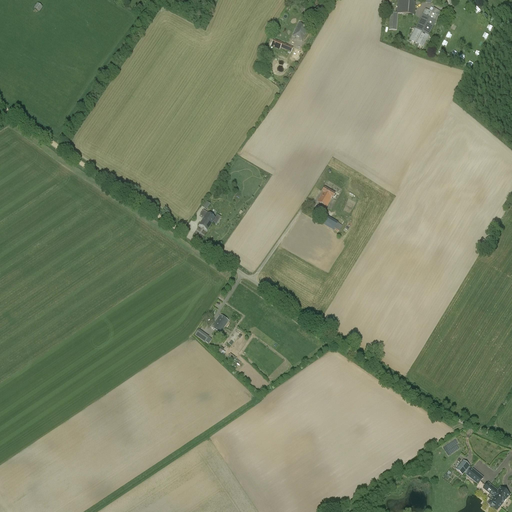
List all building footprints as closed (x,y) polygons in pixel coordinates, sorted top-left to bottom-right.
[(317,0),(315,0),(315,2),(313,1),(311,7),(317,9),(319,3),(320,1),(317,0)] [(397,9),(396,14),(397,14),(414,16),(415,6),(411,6),(411,2),(397,1),(397,9)] [(39,12),(43,7),(37,3),(34,8),(39,12)] [(423,47),(440,13),(433,9),(431,13),(425,9),(409,40),(423,47)] [(396,14),(392,13),(390,13),(390,16),(389,30),(396,31),(397,18),(397,14),(396,14)] [(299,38),(298,39),(301,41),(308,28),(299,24),(292,36),(296,38),(296,37),(299,38)] [(293,48),(273,40),(271,46),(273,47),(273,46),(274,47),(274,48),(280,50),(280,48),(291,53),(293,48)] [(336,196),(334,195),(335,194),(324,188),(322,192),(323,192),(317,202),(326,208),(332,198),(333,198),(333,197),(334,198),(336,196)] [(207,213),(199,226),(207,231),(215,219),(207,213)] [(338,223),(336,222),(327,217),(323,224),(333,231),(338,223)] [(308,223),(303,233),(334,251),(339,242),(308,223)] [(325,258),(324,257),(325,256),(318,251),(319,249),(300,238),(294,247),(321,263),(321,262),(323,263),(325,258)] [(229,321),(220,316),(211,328),(220,334),(229,321)] [(237,329),(236,331),(233,330),(229,339),(236,342),(240,330),(237,329)] [(195,336),(205,343),(209,337),(199,330),(195,336)] [(462,475),(469,466),(463,461),(456,470),(462,475)] [(471,469),(466,475),(478,485),(483,478),(471,469)] [(493,496),(493,497),(488,504),(490,506),(489,507),(493,510),(494,509),(496,511),(503,503),(504,503),(506,500),(505,500),(509,495),(500,488),(498,492),(488,484),(483,489),(490,495),(491,493),(493,496)]
